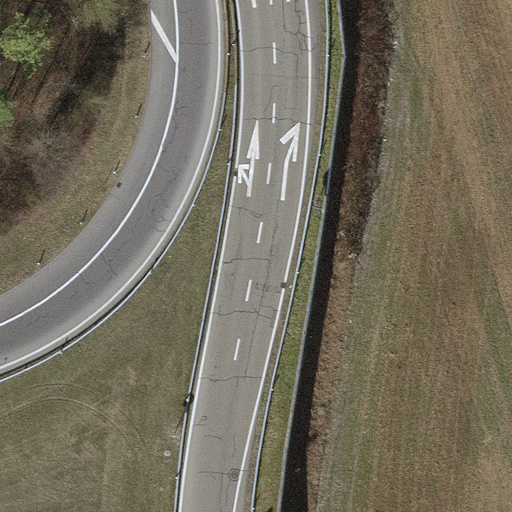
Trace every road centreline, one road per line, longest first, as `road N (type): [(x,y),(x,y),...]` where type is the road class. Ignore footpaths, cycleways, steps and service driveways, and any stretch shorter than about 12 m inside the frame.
road 1 (motorway): [(210,511),(274,147),(271,0)]
road 2 (motorway): [(187,0),(184,116),(148,207),(85,286),(0,340)]
